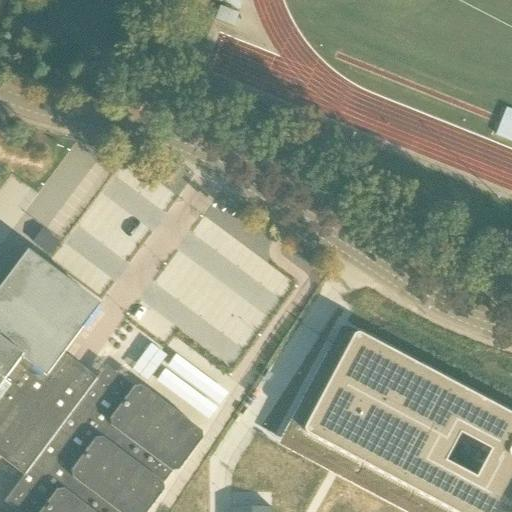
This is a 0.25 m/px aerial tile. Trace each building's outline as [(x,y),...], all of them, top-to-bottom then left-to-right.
[(243,0),(216,0),(217,0),(239,10),(243,0)] [(239,14),(221,6),(215,19),(234,27),(239,14)] [(501,135),(511,136),(511,114),(506,113),(501,135)] [(224,405),(311,264),(242,222),(146,378),(163,388),(167,382),(178,389),(184,381),(224,405)] [(28,253),(0,290),(0,449),(28,471),(4,503),(16,511),(149,511),(162,495),(161,488),(170,477),(176,476),(186,464),(203,440),(202,433),(141,387),(134,388),(106,367),(93,384),(76,371),(80,366),(68,357),(64,362),(60,359),(99,306),(28,253)] [(153,356),(175,323),(160,312),(137,346),(153,356)] [(511,511),(511,415),(348,328),(347,328),(346,328),(345,328),(344,328),(343,328),(342,329),(341,330),(286,434),(285,435),(285,436),(285,437),(285,438),(286,439),(286,440),(287,441),(288,441),(294,445),(421,511),(511,511)] [(226,481),(241,460),(225,448),(210,469),(226,481)]
